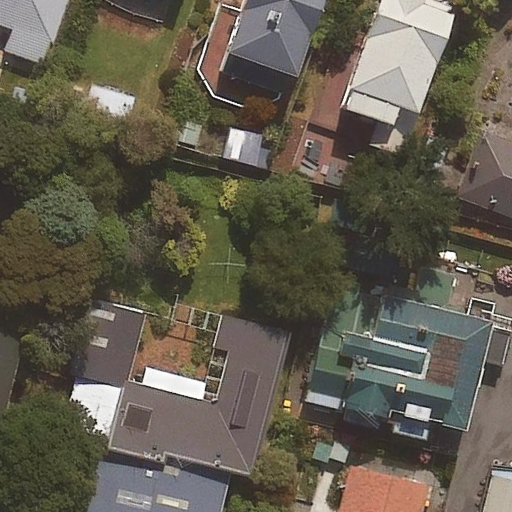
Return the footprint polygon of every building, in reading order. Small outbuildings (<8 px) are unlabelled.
[(58,0),(0,0),(0,24),(10,28),(3,47),(37,60),(58,0)] [(228,0),(214,42),(225,45),(217,67),(275,87),(305,0),(228,0)] [(405,101),(438,0),(363,0),(331,98),(380,114),(386,94),(405,101)] [(133,96),(85,82),(70,133),(118,148),(133,96)] [(432,184),(445,141),(392,125),(379,167),(432,184)] [(511,141),(475,127),(451,192),(511,215),(511,141)] [(498,363),(505,333),(479,327),(483,312),(375,286),(367,320),(316,308),(296,394),(334,403),(331,416),(421,437),(426,419),(455,426),(472,357),(498,363)] [(161,452),(222,468),(242,474),(283,331),(222,313),(202,382),(144,365),(139,381),(126,377),(145,312),(87,295),(51,420),(89,431),(85,445),(157,463),(161,452)] [(0,403),(17,330),(0,326),(0,403)] [(157,463),(85,445),(66,511),(209,511),(222,468),(161,452),(157,463)] [(415,511),(425,477),(349,457),(334,511),(415,511)] [(511,511),(511,474),(491,469),(479,511),(511,511)]
